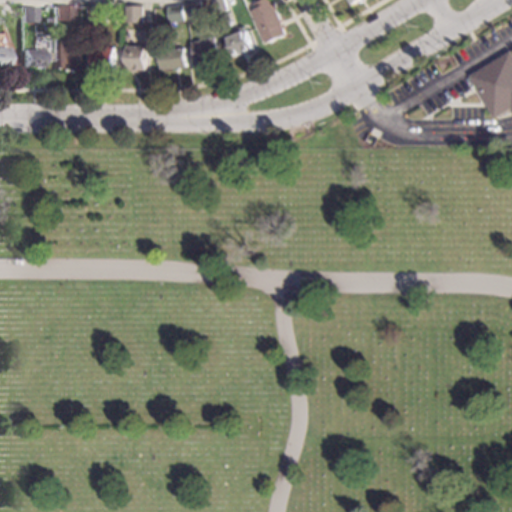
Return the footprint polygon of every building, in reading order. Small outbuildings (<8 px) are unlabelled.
[(200,0),(204,16),(187,20),(184,4),(200,0)] [(224,0),(227,10),(216,14),(211,0),(224,0)] [(274,0),(278,8),(277,9),(284,25),(283,25),(286,34),(266,43),(251,10),(257,7),(255,2),(259,0),(274,0)] [(183,5),(185,21),(170,23),(167,7),(183,5)] [(107,24),(102,24),(102,22),(89,22),(89,6),(107,6),(107,24)] [(143,22),(126,23),(126,6),(143,6),(143,22)] [(72,22),(54,22),(54,7),(72,7),(72,22)] [(35,23),(19,23),(19,8),(35,8),(35,23)] [(253,49),(233,56),(226,38),(246,30),(253,49)] [(220,58),(196,64),(191,44),(215,37),(220,58)] [(77,69),(63,70),(63,68),(56,68),(55,41),(76,41),(77,69)] [(147,70),(126,70),(127,46),(147,46),(147,70)] [(114,70),(91,71),(91,51),(103,51),(103,48),(114,48),(114,70)] [(186,66),(185,66),(185,67),(161,70),(161,69),(160,69),(158,51),(185,48),(186,66)] [(41,68),(40,50),(22,50),(22,69),(41,68)] [(511,109),(497,118),(472,74),(511,51),(511,109)]
